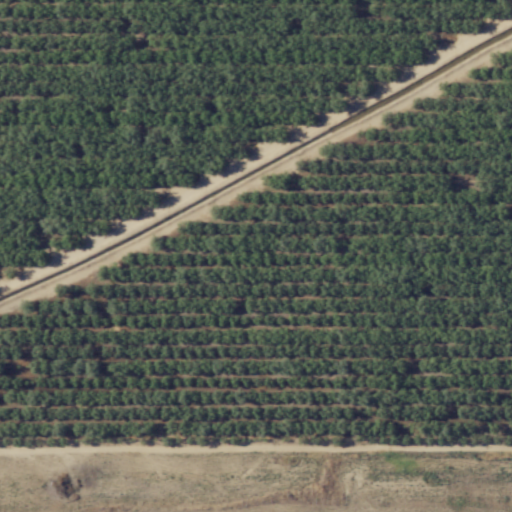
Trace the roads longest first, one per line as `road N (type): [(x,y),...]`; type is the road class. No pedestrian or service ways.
road 1 (track): [(511,16),(0,288)]
road 2 (track): [(0,451),(511,445)]
